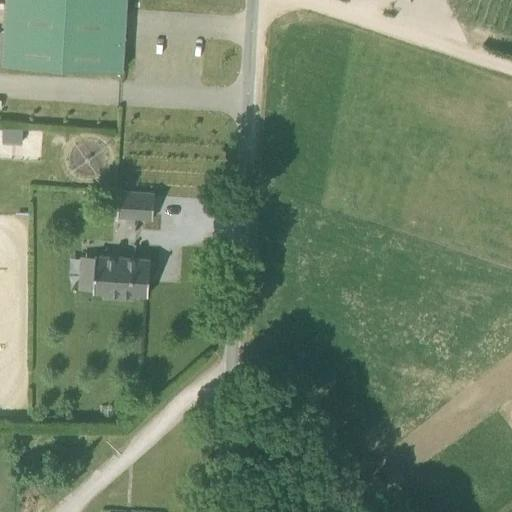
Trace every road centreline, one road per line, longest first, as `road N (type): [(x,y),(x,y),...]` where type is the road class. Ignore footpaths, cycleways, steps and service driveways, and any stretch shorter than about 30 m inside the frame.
road 1 (unclassified): [(227,511),(252,0)]
road 2 (track): [(317,0),(511,67)]
